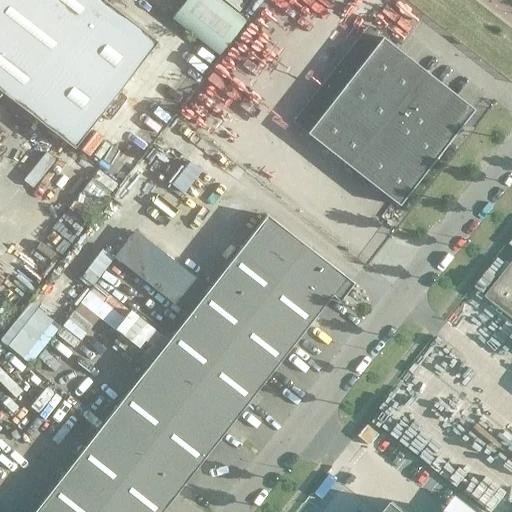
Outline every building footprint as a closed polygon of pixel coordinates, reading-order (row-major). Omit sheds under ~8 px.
[(0,0),(0,91),(1,93),(73,149),(157,42),(103,0),(0,0)] [(246,21),(219,0),(185,0),(171,18),(219,55),(246,21)] [(445,137),(466,111),(425,79),(429,74),(382,37),(306,133),(399,206),(449,141),(445,137)] [(353,283),(266,215),(214,282),(293,344),(331,295),(339,301),(353,283)] [(511,262),(485,296),(511,317),(511,262)] [(293,344),(214,282),(189,314),(268,376),(293,344)] [(34,362),(60,321),(28,301),(2,341),(34,362)] [(268,376),(189,314),(150,364),(229,426),(268,376)] [(177,492),(229,426),(150,364),(98,430),(177,492)] [(371,446),(380,435),(368,425),(359,436),(371,446)] [(161,511),(177,492),(98,430),(33,511),(161,511)] [(384,511),(406,511),(393,501),(384,511)]
